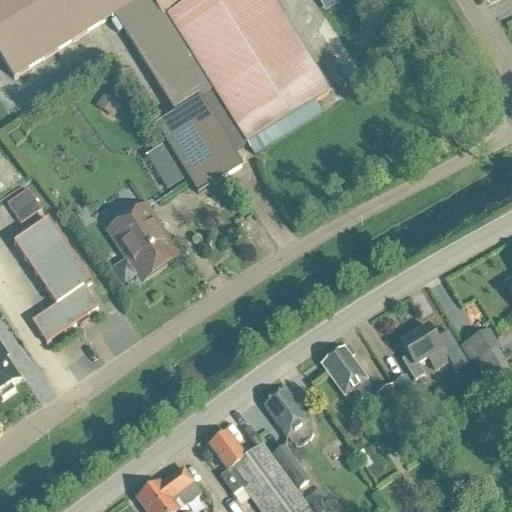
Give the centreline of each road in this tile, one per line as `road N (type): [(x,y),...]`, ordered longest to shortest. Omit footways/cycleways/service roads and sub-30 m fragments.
road 1 (residential): [(0,455),(263,270),(511,138)]
road 2 (tertiary): [(86,511),(322,339),(511,225)]
